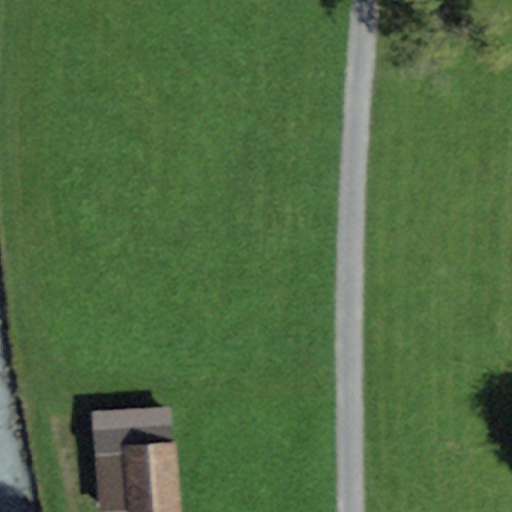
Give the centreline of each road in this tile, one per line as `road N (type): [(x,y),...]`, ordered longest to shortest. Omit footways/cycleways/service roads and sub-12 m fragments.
road 1 (track): [(14,0),(13,198),(70,511)]
road 2 (track): [(349,511),(353,150),(366,0)]
